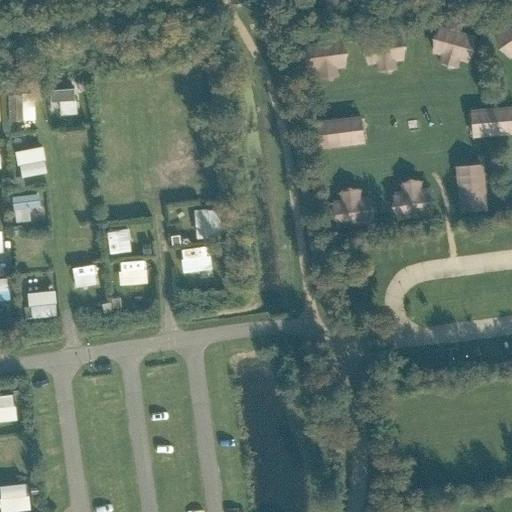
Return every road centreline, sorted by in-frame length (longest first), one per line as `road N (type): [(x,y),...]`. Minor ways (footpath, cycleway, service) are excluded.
road 1 (residential): [(415,131),(386,342)]
road 2 (residential): [(190,336),(215,511)]
road 3 (residential): [(151,511),(129,345)]
road 4 (residential): [(342,350),(308,321),(190,336)]
road 5 (residential): [(353,511),(361,433),(342,350)]
road 6 (residential): [(78,511),(59,355)]
road 7 (residential): [(386,342),(511,344)]
